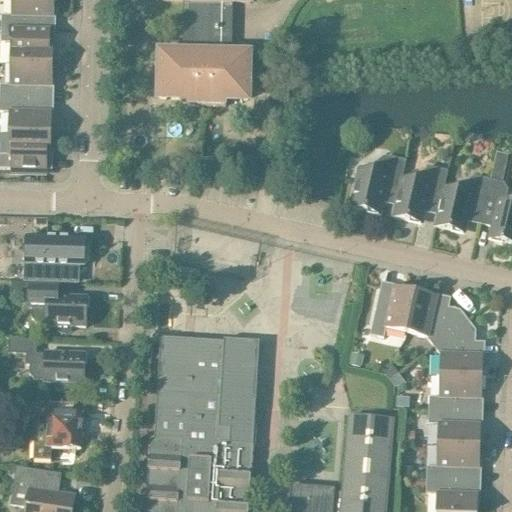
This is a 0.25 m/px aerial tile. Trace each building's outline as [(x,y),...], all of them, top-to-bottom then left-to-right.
[(53,20),(53,0),(12,0),(12,17),(1,17),(1,31),(55,32),(49,32),(49,19),(53,20)] [(250,4),(249,0),(161,0),(161,2),(183,3),(182,50),(184,50),(184,55),(160,54),(159,99),(181,100),(180,107),(226,108),(226,101),(247,102),(248,56),(225,56),(225,51),(227,51),(228,9),(226,9),(226,4),(250,4)] [(379,0),(383,17),(395,14),(391,0),(379,0)] [(55,33),(55,32),(1,31),(0,45),(11,45),(11,66),(4,66),(11,66),(52,67),(52,45),(49,45),(49,33),(55,33)] [(51,89),(52,67),(11,66),(10,87),(0,86),(0,100),(53,102),(53,101),(47,101),(48,89),(51,89)] [(53,102),(0,100),(0,114),(9,114),(9,135),(2,135),(9,136),(50,137),(51,114),(47,114),(47,102),(53,102)] [(50,159),(50,137),(9,136),(8,156),(0,156),(0,170),(52,172),(52,171),(46,171),(46,159),(50,159)] [(405,162),(384,158),(377,163),(374,174),(358,170),(349,209),(367,213),(374,214),(374,215),(375,215),(378,203),(394,207),(395,207),(401,180),(405,162)] [(213,172),(213,163),(210,160),(193,160),(190,163),(190,171),(213,172)] [(489,181),(479,226),(496,230),(493,241),(493,242),(511,245),(511,205),(505,203),(507,192),(503,184),(501,184),(505,168),(493,165),(489,181)] [(447,173),(427,168),(423,185),(401,180),(395,207),(394,207),(391,219),(409,223),(409,222),(416,224),(417,225),(420,213),(436,217),(437,217),(443,189),(443,190),(447,173)] [(479,226),(489,181),(474,178),(469,182),(466,195),(443,190),(443,189),(437,217),(436,217),(434,228),(452,232),(459,233),(459,234),(460,234),(462,222),(479,226)] [(27,238),(25,282),(76,285),(76,267),(84,267),(84,265),(88,264),(89,254),(85,252),(85,241),(27,238)] [(46,326),(46,328),(56,328),(57,333),(61,336),(66,336),(70,333),(71,329),(85,329),(87,299),(47,298),(47,299),(38,299),(39,286),(11,285),(10,299),(28,300),(27,310),(31,310),(31,319),(37,326),(46,326)] [(406,335),(416,294),(394,290),(393,293),(380,290),(369,337),(383,341),(386,330),(406,335)] [(433,349),(467,322),(460,312),(448,309),(449,306),(436,303),(437,299),(416,294),(406,335),(427,339),(426,341),(433,349)] [(440,378),(481,380),(482,357),(478,357),(479,344),(475,344),(475,333),(467,322),(433,349),(439,357),(441,357),(440,378)] [(36,356),(37,343),(8,341),(8,356),(26,357),(25,367),(29,367),(28,376),(35,383),(44,383),(44,384),(54,385),(55,390),(59,393),(64,393),(68,390),(69,385),(83,386),(85,356),(45,354),(45,356),(36,356)] [(223,345),(160,341),(154,441),(149,441),(144,511),(248,511),(252,448),(254,448),(254,447),(254,446),(255,446),(256,426),(254,426),(259,344),(224,341),(223,345)] [(351,355),(349,366),(360,368),(362,357),(351,355)] [(391,366),(385,376),(390,382),(398,376),(391,366)] [(398,376),(390,382),(394,388),(405,385),(398,376)] [(480,402),(481,380),(440,378),(440,399),(429,399),(428,413),(476,414),(477,402),(480,402)] [(394,398),(394,410),(406,410),(406,399),(394,398)] [(0,416),(23,417),(23,405),(0,404),(0,416)] [(81,451),(82,412),(49,411),(49,423),(36,423),(35,461),(52,461),(52,450),(67,451),(67,453),(76,454),(77,451),(81,451)] [(476,427),(476,414),(428,413),(428,426),(438,427),(438,448),(479,449),(480,427),(476,427)] [(386,511),(394,422),(348,418),(341,495),(340,494),(339,511),(386,511)] [(403,433),(403,443),(413,444),(413,434),(403,433)] [(478,471),(479,449),(438,448),(437,469),(426,468),(426,482),(474,484),(475,471),(478,471)] [(400,468),(400,479),(410,479),(410,468),(400,468)] [(52,491),(54,477),(35,474),(16,471),(11,507),(26,509),(25,511),(71,511),(74,499),(56,496),(52,491)] [(474,496),(474,484),(426,482),(425,496),(436,496),(435,511),(476,511),(477,497),(474,496)] [(339,511),(340,494),(334,494),(334,491),(290,488),(287,511),(339,511)]
